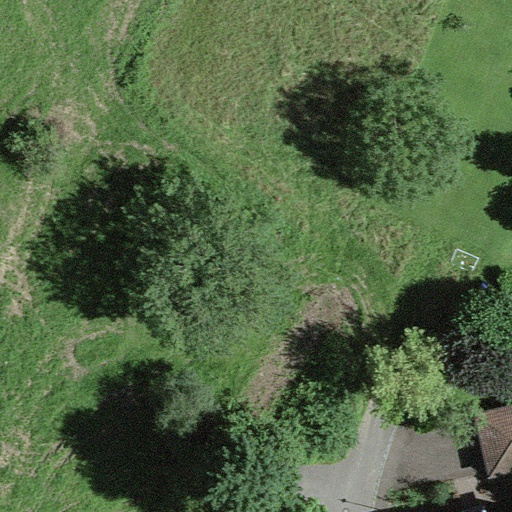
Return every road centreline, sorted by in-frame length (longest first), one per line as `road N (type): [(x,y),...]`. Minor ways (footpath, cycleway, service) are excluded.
road 1 (residential): [(339,511),(342,486),(386,392)]
road 2 (track): [(220,511),(290,489),(342,486)]
